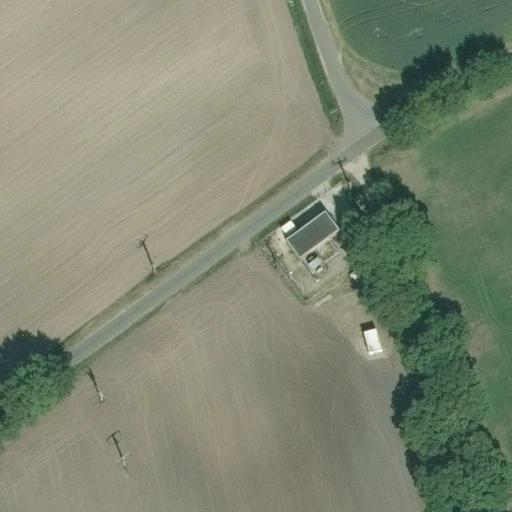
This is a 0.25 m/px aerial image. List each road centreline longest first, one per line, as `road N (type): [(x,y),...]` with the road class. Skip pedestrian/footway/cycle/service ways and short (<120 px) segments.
road 1 (residential): [(0,413),(354,154)]
road 2 (track): [(354,154),(379,254),(480,511)]
road 3 (residential): [(354,154),(477,72),(511,61)]
road 4 (unclassified): [(306,0),(354,154)]
